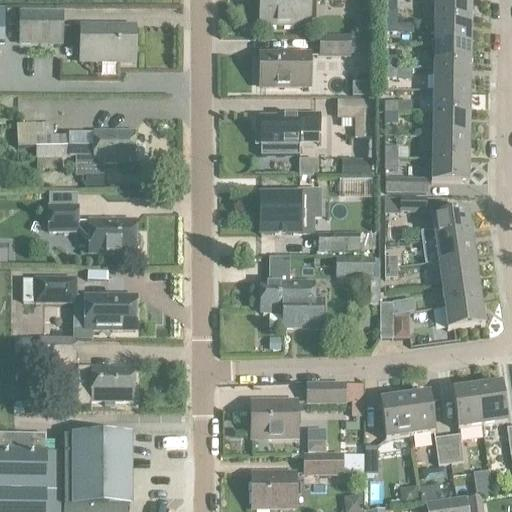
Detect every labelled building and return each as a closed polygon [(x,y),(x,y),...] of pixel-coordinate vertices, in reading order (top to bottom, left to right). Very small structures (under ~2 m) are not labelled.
[(308,2),(323,2),(355,2),(355,0),(259,0),(260,28),(308,26),(308,2)] [(434,4),(434,25),(470,26),(470,18),(472,18),(470,6),(470,4),(471,4),(471,3),(433,2),(433,4),(434,4)] [(18,12),(18,46),(62,47),(63,13),(18,12)] [(396,14),(384,14),(384,25),(396,25),(396,14)] [(396,25),(384,25),(384,36),(396,36),(396,25)] [(470,49),(470,26),(434,25),(433,48),(470,49)] [(133,65),(134,29),(81,29),(80,64),(133,65)] [(348,39),(320,39),(320,59),(348,59),(348,39)] [(469,72),(470,49),(433,48),(433,71),(469,72)] [(308,57),(260,57),(260,90),(308,89),(308,57)] [(384,71),(396,70),(396,59),(384,59),(384,71)] [(396,81),(396,70),(384,71),(384,82),(396,81)] [(469,95),(469,72),(433,71),(433,94),(469,95)] [(468,118),(469,95),(433,94),(432,117),(468,118)] [(371,103),(338,103),(338,119),(355,119),(355,140),(371,140),(371,103)] [(384,105),(384,116),(397,116),(412,116),(412,105),(384,105)] [(397,127),(397,116),(384,116),(384,127),(397,127)] [(468,141),(468,118),(432,117),(432,140),(468,141)] [(298,159),(298,147),(298,146),(318,146),(318,135),(318,118),(283,118),(283,121),(260,121),(260,159),(298,159)] [(36,139),(51,139),(51,127),(36,127),(36,139)] [(93,134),(93,166),(93,176),(103,176),(103,166),(133,166),(133,134),(93,134)] [(51,139),(36,139),(36,161),(70,161),(69,139),(51,139)] [(468,164),(468,141),(432,140),(432,163),(468,164)] [(385,151),(385,162),(397,162),(397,151),(385,151)] [(370,162),(355,162),(355,178),(370,178),(370,162)] [(397,162),(385,162),(384,173),(397,173),(397,162)] [(468,164),(432,163),(431,185),(430,185),(430,186),(468,187),(468,185),(468,184),(470,171),(468,171),(468,164)] [(103,188),(103,176),(93,176),(85,176),(85,188),(103,188)] [(425,183),(385,182),(385,196),(425,197),(425,183)] [(338,183),(339,203),(374,202),(373,183),(338,183)] [(295,194),(260,194),(260,239),(314,238),(314,223),(321,222),(321,192),(295,193),(295,194)] [(425,203),(400,203),(400,215),(425,216),(425,203)] [(134,257),(134,252),(138,250),(139,244),(138,239),(134,237),(134,224),(89,224),(89,225),(77,225),(78,212),(49,211),(49,235),(77,236),(77,235),(79,235),(86,242),(89,242),(89,257),(134,257)] [(421,244),(434,242),(470,237),(469,230),(472,229),(467,218),(467,216),(468,216),(468,214),(430,219),(430,220),(431,220),(433,234),(420,235),(421,244)] [(315,253),(356,253),(356,236),(315,236),(315,253)] [(470,237),(434,242),(438,265),(473,260),(470,237)] [(384,271),(397,271),(397,260),(384,260),(384,271)] [(441,288),(477,283),(473,260),(438,265),(441,288)] [(85,274),(109,273),(108,261),(85,262),(85,274)] [(336,262),(336,280),(372,281),(372,263),(336,262)] [(397,282),(397,271),(384,271),(384,282),(397,282)] [(22,306),(35,306),(68,306),(73,306),(75,306),(75,299),(75,282),(35,282),(35,283),(22,283),(22,306)] [(477,283),(441,288),(444,311),(480,306),(477,283)] [(312,285),(288,284),(260,284),(260,316),(283,317),(283,332),(322,332),(322,301),(312,301),(312,285)] [(72,334),(72,343),(78,343),(91,343),(91,334),(135,334),(135,299),(84,299),(84,334),(72,334)] [(438,299),(428,300),(429,322),(439,321),(438,299)] [(480,306),(444,311),(447,332),(446,333),(446,334),(484,329),(484,327),(483,327),(483,326),(483,313),(481,313),(480,306)] [(379,307),(379,325),(392,325),(392,307),(379,307)] [(392,343),(392,325),(379,325),(379,343),(392,343)] [(78,365),(78,343),(38,342),(37,364),(78,365)] [(80,388),(91,388),(91,404),(133,404),(133,370),(91,369),(91,373),(80,373),(80,388)] [(500,387),(476,390),(482,430),(506,427),(500,387)] [(343,389),(343,406),(352,406),(352,422),(363,422),(363,388),(343,389)] [(343,406),(343,389),(307,389),(307,406),(343,406)] [(482,430),(476,390),(452,394),(457,433),(482,430)] [(404,400),(409,440),(434,437),(428,397),(404,400)] [(409,440),(404,400),(379,404),(385,444),(409,440)] [(254,410),(254,442),(295,441),(295,405),(279,405),(279,410),(254,410)] [(51,423),(83,424),(83,408),(51,407),(51,423)] [(136,422),(136,411),(117,412),(117,423),(136,422)] [(0,511),(60,511),(62,456),(45,456),(45,437),(0,436),(0,511)] [(129,511),(129,508),(134,508),(134,437),(66,437),(65,511),(129,511)] [(459,438),(446,440),(450,468),(463,466),(459,438)] [(438,469),(450,468),(446,440),(434,442),(438,469)] [(307,445),(307,456),(326,456),(326,445),(307,445)] [(377,487),(377,478),(377,450),(364,450),(364,478),(365,478),(365,487),(377,487)] [(342,478),(341,461),(305,461),(305,478),(342,478)] [(294,511),(294,478),(254,478),(254,511),(294,511)] [(401,510),(418,508),(416,491),(399,493),(401,510)] [(481,511),(479,500),(468,501),(469,511),(481,511)] [(362,511),(362,501),(344,502),(344,511),(362,511)] [(424,505),(424,511),(464,511),(463,501),(424,505)]
